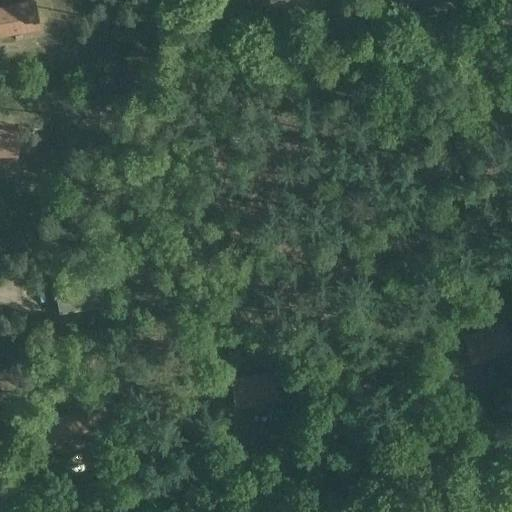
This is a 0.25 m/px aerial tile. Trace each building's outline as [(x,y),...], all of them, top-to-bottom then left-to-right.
[(22,0),(0,4),(0,34),(40,27),(35,0),(22,0)] [(0,127),(0,157),(17,160),(22,130),(0,127)] [(103,303),(98,275),(79,277),(79,276),(53,281),(59,312),(103,303)] [(470,309),(458,312),(460,320),(472,316),(470,309)] [(462,334),(471,363),(511,349),(511,341),(505,320),(462,334)] [(241,349),(228,350),(230,359),(242,357),(241,349)] [(229,377),(234,407),(279,400),(274,370),(229,377)] [(54,400),(42,403),(43,412),(56,409),(54,400)] [(41,419),(48,448),(92,439),(86,409),(41,419)]
